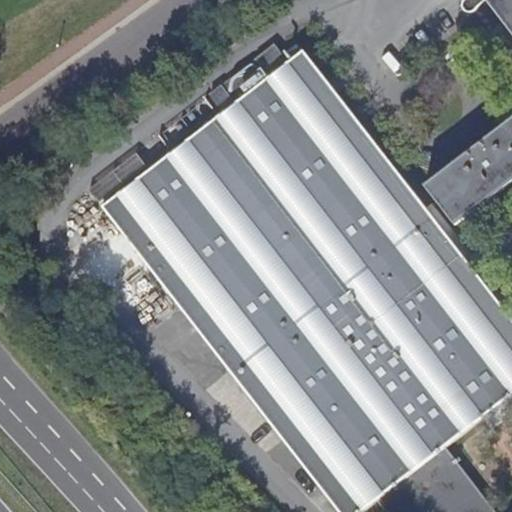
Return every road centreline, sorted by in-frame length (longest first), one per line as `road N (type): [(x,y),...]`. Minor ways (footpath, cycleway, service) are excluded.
road 1 (residential): [(0,98),(143,0)]
road 2 (primary): [(105,505),(0,378)]
road 3 (primary): [(105,505),(0,396)]
